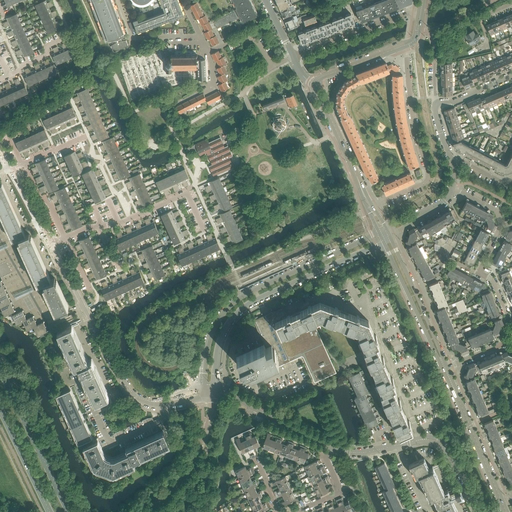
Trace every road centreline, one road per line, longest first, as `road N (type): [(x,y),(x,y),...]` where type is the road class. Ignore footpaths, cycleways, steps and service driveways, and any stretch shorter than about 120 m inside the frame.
road 1 (residential): [(151,403),(129,390),(0,151)]
road 2 (residential): [(382,230),(228,303),(208,339),(202,383)]
road 3 (residential): [(214,383),(218,341),(237,312),(387,239)]
road 4 (residential): [(370,206),(426,178),(407,44)]
road 5 (secondary): [(68,511),(0,368)]
road 6 (tertiary): [(444,366),(501,502)]
road 7 (tertiary): [(387,239),(444,366)]
road 8 (tertiary): [(444,366),(387,239)]
road 9 (residential): [(293,57),(421,10)]
road 10 (tertiary): [(370,206),(316,83)]
road 11 (residential): [(475,511),(437,442),(397,445)]
